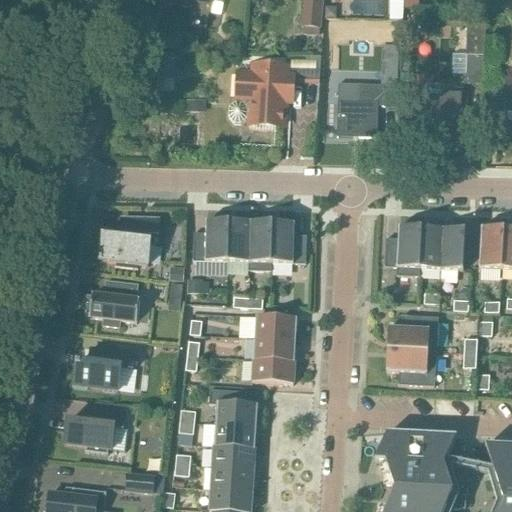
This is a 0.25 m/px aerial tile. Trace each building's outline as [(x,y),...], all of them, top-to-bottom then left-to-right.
[(205,30),(209,13),(211,0),(162,0),(162,3),(191,9),(187,26),(205,30)] [(324,0),(303,0),(301,29),(321,31),(324,0)] [(466,11),(488,12),(488,0),(466,0),(466,5),(455,4),(454,11),(466,11)] [(325,9),(325,19),(336,20),(336,9),(325,9)] [(468,21),(467,54),(486,54),(486,22),(468,21)] [(160,37),(160,51),(180,51),(181,38),(160,37)] [(262,42),(262,48),(266,52),(271,52),(275,48),(275,42),(272,39),(266,39),(262,42)] [(500,43),(500,53),(510,54),(511,43),(500,43)] [(175,80),(176,55),(151,54),(150,73),(156,74),(156,80),(175,80)] [(486,54),(467,54),(465,85),(484,86),(486,57),(486,54)] [(242,126),(250,118),(250,126),(284,128),(286,103),(291,104),(293,69),(253,66),(253,76),(239,75),(238,100),(239,100),(230,108),(229,120),(233,125),(242,126)] [(356,87),(356,104),(337,104),(336,134),(358,135),(357,139),(376,139),(377,109),(396,109),(397,87),(356,87)] [(419,100),(417,141),(460,142),(461,91),(443,91),(420,91),(420,100),(419,100)] [(511,93),(489,92),(488,112),(506,113),(506,114),(511,114),(511,93)] [(184,100),(184,113),(205,114),(205,101),(184,100)] [(101,263),(117,265),(117,267),(115,267),(115,268),(138,271),(138,270),(137,270),(137,267),(148,269),(152,246),(156,246),(156,236),(159,236),(159,222),(122,221),(121,234),(116,233),(116,241),(104,239),(101,263)] [(228,265),(229,224),(207,223),(206,235),(194,235),(193,264),(228,265)] [(228,265),(250,265),(251,224),(229,224),(228,265)] [(250,265),(249,273),(272,274),(272,266),(273,225),(251,224),(250,265)] [(272,266),(306,267),(307,238),(295,238),(295,226),(273,225),(272,266)] [(421,230),(399,229),(398,241),(386,241),(384,269),(397,270),(396,278),(420,280),(420,271),(419,271),(421,230)] [(443,232),(421,230),(419,271),(420,271),(441,272),(443,232)] [(503,231),(481,230),(479,271),(501,272),(503,231)] [(511,231),(503,231),(501,272),(511,272),(511,231)] [(441,272),(463,274),(465,233),(443,232),(441,272)] [(185,270),(170,268),(169,282),(184,284),(185,270)] [(202,282),(188,281),(188,296),(201,296),(202,282)] [(90,318),(90,320),(104,322),(103,328),(119,330),(120,324),(137,326),(140,302),(136,302),(138,288),(106,284),(105,298),(93,296),(92,306),(87,305),(85,317),(90,318)] [(459,295),(458,302),(470,302),(470,291),(463,291),(459,295)] [(439,308),(439,297),(425,296),(424,307),(439,308)] [(234,310),(247,310),(248,310),(249,300),(234,299),(234,310)] [(249,300),(248,310),(263,311),(263,300),(249,300)] [(469,304),(454,303),(453,314),(468,315),(469,304)] [(499,305),(485,304),(484,315),(499,316),(499,305)] [(387,352),(428,355),(436,355),(438,320),(402,318),(401,330),(389,330),(387,352)] [(296,343),(297,321),(257,319),(255,341),(296,343)] [(202,324),(192,322),(190,337),(201,338),(202,324)] [(480,323),(479,338),(492,339),(493,324),(480,323)] [(296,343),(255,341),(254,363),(295,365),(296,343)] [(465,341),(464,356),(476,357),(477,342),(465,341)] [(189,344),(188,358),(198,360),(200,345),(189,344)] [(75,389),(118,394),(121,371),(133,372),(135,356),(91,351),(89,367),(78,365),(75,389)] [(436,355),(428,355),(387,352),(386,374),(399,375),(398,388),(434,389),(435,374),(436,355)] [(464,356),(463,371),(475,372),(476,357),(464,356)] [(188,358),(186,373),(197,374),(198,360),(188,358)] [(295,365),(254,363),(253,385),(294,387),(295,365)] [(476,377),(476,392),(488,393),(490,378),(476,377)] [(217,408),(216,427),(257,430),(258,408),(246,407),(247,395),(210,392),(209,407),(217,408)] [(108,456),(108,452),(112,452),(115,430),(123,431),(125,416),(97,413),(95,426),(68,423),(65,447),(87,450),(87,454),(86,453),(86,455),(109,457),(109,456),(108,456)] [(180,425),(195,426),(196,414),(181,413),(180,425)] [(194,437),(195,426),(180,425),(179,435),(194,437)] [(215,449),(255,452),(257,430),(216,427),(215,449)] [(457,439),(388,435),(376,464),(445,468),(445,467),(457,439)] [(511,448),(486,447),(495,477),(511,478),(511,448)] [(215,449),(213,471),(254,473),(255,452),(215,449)] [(176,467),(190,469),(191,458),(177,457),(176,467)] [(445,468),(386,464),(387,466),(388,469),(395,494),(393,500),(466,504),(467,497),(462,497),(453,496),(445,468)] [(189,479),(190,469),(176,467),(175,478),(189,479)] [(253,495),(254,473),(213,471),(212,492),(253,495)] [(128,477),(126,493),(153,496),(155,480),(128,477)] [(511,478),(495,477),(503,506),(511,506),(511,478)] [(104,511),(106,495),(72,491),(71,499),(50,496),(49,501),(45,501),(43,511),(104,511)] [(210,511),(251,511),(253,495),(212,492),(210,511)] [(165,495),(163,510),(171,511),(174,511),(176,497),(172,496),(165,495)] [(387,511),(447,511),(458,511),(466,511),(466,504),(393,500),(390,507),(387,511)]
